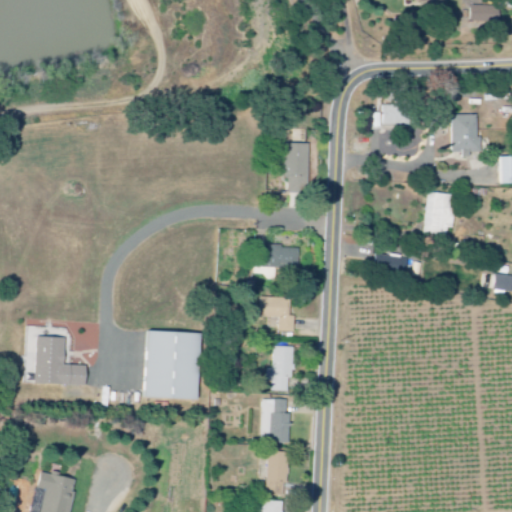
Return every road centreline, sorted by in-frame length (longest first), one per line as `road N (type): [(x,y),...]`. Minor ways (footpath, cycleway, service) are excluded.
road 1 (tertiary): [(511,70),(372,75),(347,90),(339,113),(321,511)]
road 2 (residential): [(335,240),(304,223),(235,213),(159,222),(122,253),(105,291),(111,374)]
road 3 (track): [(0,116),(124,104),(148,92),(161,56),(142,0)]
road 4 (residential): [(337,160),(441,176),(480,172)]
